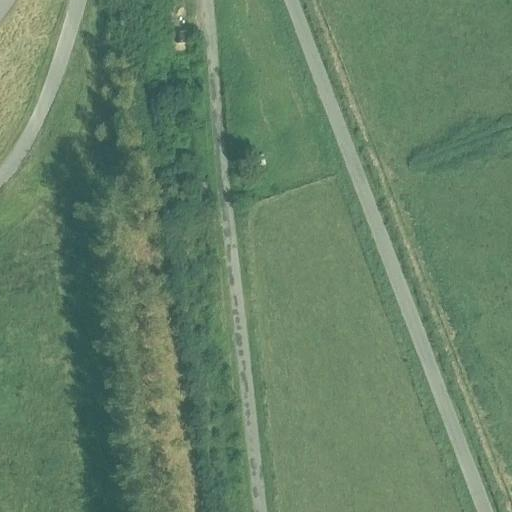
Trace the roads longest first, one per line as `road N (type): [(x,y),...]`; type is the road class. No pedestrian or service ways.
road 1 (unclassified): [(290,0),(485,511)]
road 2 (unclassified): [(259,511),(204,0)]
road 3 (unclassified): [(0,182),(32,140),(80,0)]
